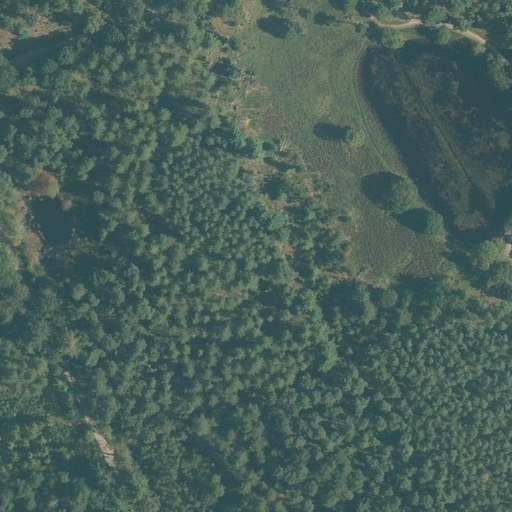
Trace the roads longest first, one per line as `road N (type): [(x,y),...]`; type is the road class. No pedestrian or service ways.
road 1 (track): [(0,475),(114,451),(219,412),(310,371),(501,256)]
road 2 (track): [(0,228),(139,511)]
road 3 (track): [(179,0),(0,67)]
